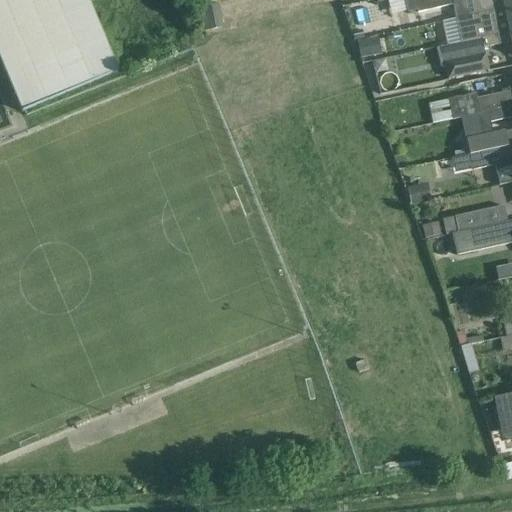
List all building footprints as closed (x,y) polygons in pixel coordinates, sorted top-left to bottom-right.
[(0,0),(0,54),(25,112),(120,72),(89,0),(0,0)] [(511,0),(405,0),(408,12),(416,10),(417,13),(452,6),(455,19),(511,7),(511,0)] [(222,26),(218,5),(198,9),(203,30),(222,26)] [(511,7),(455,19),(461,43),(511,32),(511,7)] [(461,43),(455,45),(458,59),(485,54),(484,49),(511,43),(511,45),(511,32),(509,33),(481,39),(461,43)] [(378,37),(357,42),(361,57),(381,53),(378,37)] [(489,71),(485,54),(444,63),(447,80),(489,71)] [(432,125),(488,113),(511,108),(511,87),(508,89),(509,92),(477,99),(476,95),(448,100),(428,104),(432,125)] [(511,108),(488,113),(490,123),(511,118),(511,108)] [(469,155),(508,147),(504,132),(466,140),(469,155)] [(508,147),(469,155),(472,171),(497,165),(499,176),(497,176),(499,186),(511,183),(511,159),(510,160),(508,147)] [(431,201),(427,184),(407,188),(410,205),(431,201)] [(507,222),(503,207),(442,221),(445,236),(452,235),(507,222)] [(511,221),(507,222),(452,235),(457,256),(511,243),(511,221)] [(437,223),(421,226),(424,239),(441,236),(437,223)] [(505,337),(511,335),(511,321),(502,324),(505,337)] [(482,342),(459,347),(469,375),(479,372),(470,345),(484,343),(484,342),(482,342)] [(511,394),(493,398),(499,427),(511,424),(511,394)] [(511,478),(511,461),(503,463),(505,480),(511,478)]
